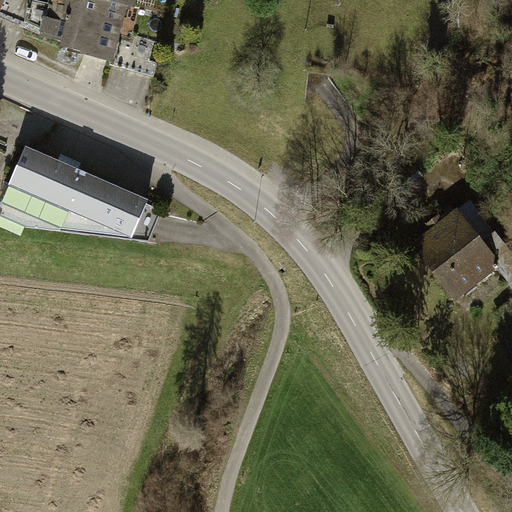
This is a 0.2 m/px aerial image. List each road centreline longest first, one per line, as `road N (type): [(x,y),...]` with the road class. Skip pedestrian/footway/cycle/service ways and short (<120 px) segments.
road 1 (tertiary): [(0,75),(201,166),(261,202),(337,292),(464,511)]
road 2 (track): [(223,511),(285,311),(269,267),(124,131)]
